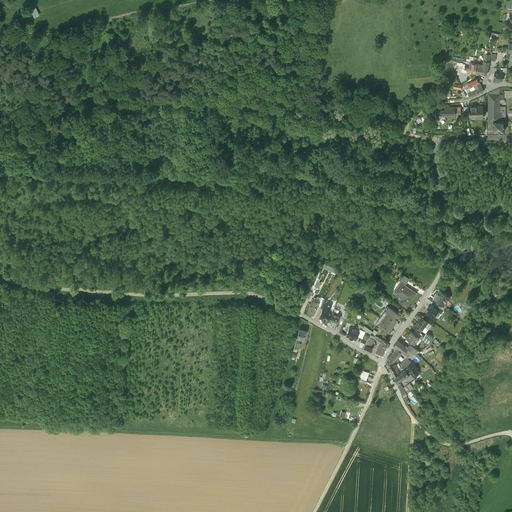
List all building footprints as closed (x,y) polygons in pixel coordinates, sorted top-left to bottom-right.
[(31,7),(35,16),(41,14),(37,5),(31,7)] [(487,53),(485,53),(484,60),(489,61),(489,60),(495,61),(496,55),(491,54),(487,53)] [(483,64),(477,63),(475,72),(487,74),(489,61),(484,60),(483,64)] [(470,63),(465,62),(464,69),(466,69),(465,70),(462,70),(461,69),(459,77),(460,77),(460,79),(462,79),(462,80),(466,78),(469,71),(469,70),(470,63)] [(502,80),(503,73),(495,72),(495,73),(494,79),(502,80)] [(475,80),(465,86),(466,89),(469,87),(473,85),(477,83),(478,82),(477,78),(475,80)] [(481,86),(477,88),(476,86),(474,87),(475,89),(470,91),(468,92),(469,96),(477,94),(480,92),(483,91),(482,87),(481,86)] [(500,94),(489,94),(489,120),(493,120),(499,120),(499,119),(502,119),(502,120),(505,120),(505,118),(505,110),(499,110),(500,94)] [(483,105),(469,106),(470,113),(470,118),(484,117),(483,105)] [(460,106),(446,107),(446,110),(446,115),(453,114),(453,112),(461,112),(460,106)] [(493,120),(489,120),(487,120),(487,130),(504,130),(505,120),(502,120),(502,119),(499,119),(499,120),(493,120)] [(324,264),(322,269),(335,274),(337,269),(324,264)] [(319,275),(313,289),(317,290),(320,283),(319,282),(322,276),(319,275)] [(405,285),(409,279),(403,275),(399,281),(401,282),(405,285)] [(402,303),(406,306),(409,303),(416,293),(405,285),(401,282),(395,290),(405,298),(402,303)] [(365,287),(357,283),(353,289),(362,294),(365,287)] [(443,306),(445,304),(450,296),(440,289),(434,299),(438,302),(443,306)] [(318,302),(312,299),(307,311),(313,314),(317,306),(319,302),(318,302)] [(327,303),(325,302),(322,308),(319,317),(328,321),(331,312),(329,311),(331,305),(329,304),(329,303),(327,302),(327,303)] [(400,314),(401,315),(402,315),(405,311),(395,305),(392,309),(397,312),(398,310),(401,313),(400,314)] [(432,305),(426,313),(433,318),(438,312),(439,310),(434,307),(432,305)] [(439,310),(438,312),(441,313),(443,310),(436,305),(434,307),(439,310)] [(388,306),(376,324),(382,328),(380,331),(385,334),(387,331),(388,332),(391,329),(390,328),(397,319),(397,320),(401,315),(400,314),(401,313),(398,310),(397,312),(392,309),(388,306)] [(339,315),(331,312),(328,321),(336,324),(339,315)] [(421,317),(415,326),(421,330),(427,322),(421,317)] [(359,331),(349,327),(346,336),(355,340),(359,331)] [(298,338),(302,339),(304,334),(305,330),(299,328),(296,338),(298,338)] [(418,337),(418,338),(420,339),(423,335),(415,329),(413,332),(418,335),(417,336),(418,337)] [(411,331),(406,338),(414,344),(418,338),(418,337),(417,336),(418,335),(413,332),(413,333),(411,331)] [(432,338),(426,333),(424,337),(430,341),(432,338)] [(407,349),(406,348),(397,341),(393,346),(397,349),(402,353),(403,354),(407,349)] [(362,349),(370,353),(372,349),(369,347),(365,345),(362,349)] [(385,363),(388,367),(394,363),(394,362),(402,353),(397,349),(385,363)] [(407,349),(403,354),(407,357),(408,357),(409,356),(412,359),(415,354),(410,351),(407,349)] [(405,369),(407,368),(406,368),(411,363),(409,361),(407,363),(404,361),(400,364),(402,366),(405,369)] [(411,363),(406,368),(407,368),(410,373),(413,376),(419,372),(417,369),(412,362),(411,363)] [(400,373),(397,369),(394,363),(388,367),(394,377),(400,373)] [(394,377),(397,382),(404,377),(401,372),(400,373),(394,377)]
